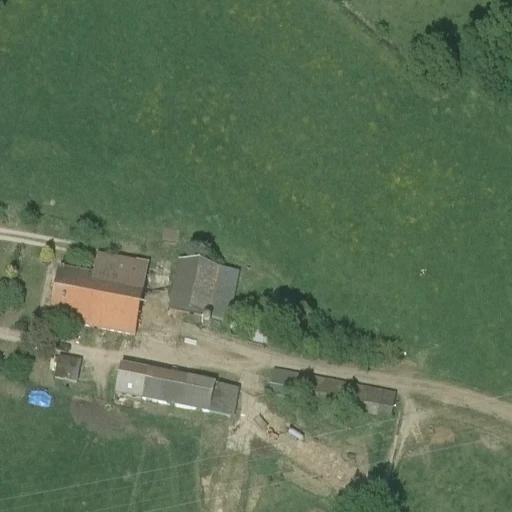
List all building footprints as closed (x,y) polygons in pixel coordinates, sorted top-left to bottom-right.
[(133,338),(144,287),(148,264),(97,254),(93,277),(60,270),(50,321),(133,338)] [(227,325),(236,273),(178,262),(168,312),(227,325)] [(76,386),(81,362),(58,358),(53,381),(76,386)] [(233,420),(238,391),(214,386),(120,367),(113,396),(233,420)] [(391,421),(395,395),(273,370),(268,397),(391,421)]
